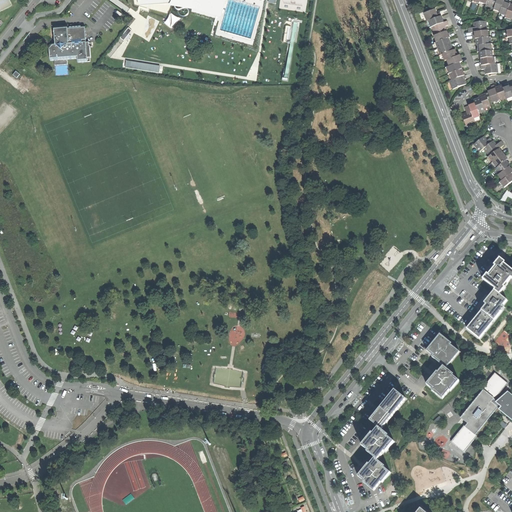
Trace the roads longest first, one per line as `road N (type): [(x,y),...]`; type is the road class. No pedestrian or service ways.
road 1 (tertiary): [(475,217),(306,429)]
road 2 (tertiary): [(314,433),(450,265)]
road 3 (unclassified): [(119,394),(306,429)]
road 4 (unclassified): [(0,290),(31,365),(73,387)]
road 5 (tertiary): [(398,0),(444,117)]
